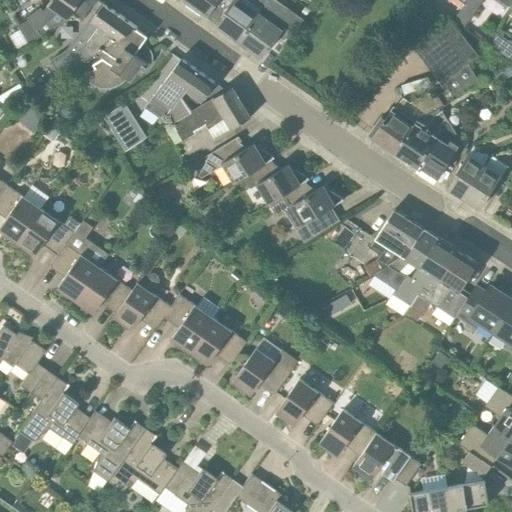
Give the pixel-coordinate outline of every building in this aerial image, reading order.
[(83,20),(96,0),(51,0),(44,11),(42,7),(29,16),(30,17),(20,24),(31,42),(41,35),(38,29),(50,20),(55,26),(68,18),(72,13),(83,20)] [(181,0),(207,18),(215,7),(219,0),(181,0)] [(219,0),(215,7),(225,15),(217,26),(240,42),(259,13),(268,0),(219,0)] [(468,0),(465,4),(475,11),(482,0),(468,0)] [(94,54),(137,28),(138,27),(104,3),(92,20),(106,30),(91,43),(73,55),(67,51),(51,60),(60,75),(94,54)] [(475,11),(465,4),(453,21),(463,28),(475,11)] [(259,13),(240,42),(261,57),(269,45),(279,52),(294,32),(275,18),(272,22),(259,13)] [(444,104),(480,82),(468,64),(469,62),(450,37),(459,30),(451,20),(413,48),(445,91),(438,95),(444,104)] [(137,28),(94,54),(98,57),(100,60),(92,64),(103,82),(119,72),(123,79),(127,77),(130,79),(137,70),(141,72),(148,62),(151,58),(145,48),(147,47),(144,41),(148,36),(137,28)] [(174,123),(192,112),(187,105),(192,98),(200,104),(215,82),(181,58),(149,104),(166,116),(164,118),(167,123),(172,120),(174,123)] [(499,82),(511,75),(511,64),(495,73),(499,82)] [(46,100),(58,83),(53,80),(39,88),(39,90),(40,91),(40,93),(41,95),(42,97),(43,98),(46,100)] [(20,84),(0,95),(0,99),(7,105),(25,94),(20,84)] [(233,86),(197,108),(206,124),(208,128),(226,117),(233,128),(252,117),(233,86)] [(369,135),(395,153),(417,122),(419,119),(420,119),(440,107),(444,104),(438,95),(433,98),(429,92),(410,103),(403,97),(395,107),(394,105),(385,118),(382,117),(369,135)] [(125,150),(147,137),(125,103),(104,116),(125,150)] [(417,122),(395,153),(405,159),(406,161),(412,165),(415,165),(417,167),(438,135),(440,136),(449,122),(440,107),(420,119),(419,119),(417,122)] [(37,129),(48,117),(38,109),(28,120),(37,129)] [(43,134),(53,140),(59,131),(49,125),(43,134)] [(449,161),(451,157),(460,145),(450,138),(448,141),(440,136),(438,135),(417,167),(437,180),(449,161)] [(234,182),(243,177),(243,176),(267,162),(268,162),(274,158),(275,158),(255,146),(254,144),(242,151),(238,149),(232,140),(208,155),(216,168),(223,164),(234,182)] [(451,157),(449,161),(459,167),(446,187),(464,198),(485,167),(467,155),(469,151),(460,145),(451,157)] [(243,176),(243,177),(250,189),(257,185),(268,203),(302,183),(309,180),(309,179),(290,167),(288,165),(277,172),(272,171),(268,162),(267,162),(243,176)] [(485,167),(464,198),(481,208),(501,177),(485,167)] [(302,183),(268,203),(276,215),(284,210),(296,229),(304,241),(337,221),(330,209),(343,201),(344,200),(324,188),(323,186),(312,193),(307,191),(302,183)] [(17,243),(41,208),(7,185),(0,195),(0,211),(8,217),(0,227),(0,228),(4,231),(2,236),(8,238),(12,240),(17,243)] [(146,198),(137,192),(131,200),(141,206),(146,198)] [(66,243),(66,244),(75,232),(41,208),(17,243),(21,246),(25,250),(29,255),(32,252),(36,254),(45,243),(59,253),(66,243)] [(370,277),(373,275),(373,274),(402,257),(405,258),(424,228),(394,209),(376,239),(374,238),(369,246),(379,253),(376,258),(377,259),(364,267),(370,277)] [(174,232),(181,237),(187,229),(179,224),(174,232)] [(373,274),(373,275),(396,289),(406,276),(399,272),(410,261),(418,266),(419,267),(438,237),(424,228),(405,258),(402,257),(373,274)] [(66,244),(66,243),(59,253),(51,264),(66,275),(58,287),(62,290),(60,294),(66,296),(71,299),(75,301),(100,267),(67,244),(75,232),(66,244)] [(406,276),(396,289),(393,294),(400,298),(399,299),(411,306),(423,287),(431,292),(458,249),(438,237),(419,267),(418,266),(411,277),(407,275),(406,276)] [(423,287),(411,306),(423,313),(430,302),(438,307),(451,286),(460,291),(478,263),(458,249),(431,292),(423,287)] [(100,267),(75,301),(80,305),(83,308),(87,313),(91,310),(95,313),(103,301),(118,312),(133,290),(100,267)] [(228,278),(235,282),(240,275),(234,270),(228,278)] [(269,291),(277,279),(265,270),(256,283),(269,291)] [(133,290),(118,312),(115,316),(119,319),(126,329),(130,326),(134,329),(142,317),(157,328),(166,316),(172,307),(152,292),(159,282),(158,276),(153,273),(148,274),(140,284),(139,283),(133,290)] [(493,332),(511,302),(511,299),(490,285),(486,292),(476,286),(457,317),(477,329),(480,324),(493,332)] [(172,307),(166,316),(181,326),(172,338),(176,341),(175,345),(180,347),(185,350),(190,352),(214,318),(181,295),(172,307)] [(340,311),(335,301),(326,306),(331,315),(340,311)] [(511,302),(493,332),(507,341),(504,346),(511,351),(511,302)] [(248,342),(214,318),(190,352),(194,356),(197,360),(201,364),(205,361),(209,364),(217,352),(233,363),(248,342)] [(0,328),(0,362),(2,360),(12,367),(15,363),(29,372),(20,385),(30,393),(46,370),(36,363),(44,351),(29,341),(19,334),(17,336),(2,325),(0,328)] [(276,394),(291,372),(257,348),(233,381),(238,384),(244,394),(249,392),(252,394),(261,383),(276,394)] [(448,358),(439,351),(432,361),(442,367),(448,358)] [(371,373),(375,369),(366,362),(359,370),(364,374),(371,373)] [(46,370),(30,393),(40,400),(56,377),(46,370)] [(72,443),(78,435),(86,423),(77,416),(79,413),(73,409),(77,403),(63,392),(68,385),(56,377),(40,400),(19,430),(33,441),(44,432),(46,432),(49,428),(62,437),(72,443)] [(319,424),(335,402),(300,378),(277,411),(281,414),(287,425),(292,422),(296,425),(304,413),(319,424)] [(392,378),(383,389),(395,398),(403,388),(392,378)] [(501,417),(494,426),(511,438),(511,395),(499,387),(488,403),(493,407),(491,410),(501,417)] [(362,454),(377,433),(376,432),(343,409),(320,442),(324,445),(331,455),(335,453),(339,455),(347,444),(362,454)] [(86,423),(78,435),(87,442),(86,444),(99,453),(96,457),(97,458),(92,472),(107,482),(144,429),(133,421),(128,428),(113,417),(109,423),(103,419),(100,424),(90,417),(86,423)] [(511,438),(494,426),(488,435),(478,428),(476,431),(471,427),(459,443),(470,451),(483,460),(489,451),(511,466),(511,438)] [(165,487),(174,474),(164,467),(167,464),(161,460),(165,453),(151,443),(155,437),(144,429),(107,482),(121,492),(132,482),(133,483),(136,479),(149,488),(150,487),(159,494),(165,487)] [(0,456),(1,458),(12,442),(0,433),(0,456)] [(31,441),(20,433),(11,445),(22,453),(31,441)] [(395,478),(411,455),(377,433),(362,454),(354,466),(358,469),(364,479),(369,476),(373,479),(381,467),(395,478)] [(483,460),(470,451),(462,462),(484,477),(492,466),(483,460)] [(422,463),(411,455),(395,478),(407,486),(422,463)] [(209,511),(211,509),(232,480),(220,472),(216,479),(201,468),(197,474),(191,470),(189,473),(179,467),(174,474),(165,487),(174,494),(187,504),(184,508),(185,509),(183,511),(209,511)] [(292,511),(276,501),(280,494),(251,474),(242,487),(236,496),(258,511),(292,511)] [(224,511),(235,496),(236,496),(242,487),(232,480),(211,509),(216,511),(224,511)] [(485,480),(447,486),(452,510),(461,508),(462,511),(468,511),(476,511),(476,506),(489,504),(485,480)] [(452,510),(447,486),(411,493),(414,511),(442,511),(452,510)] [(0,511),(7,511),(12,507),(0,498),(0,511)]
